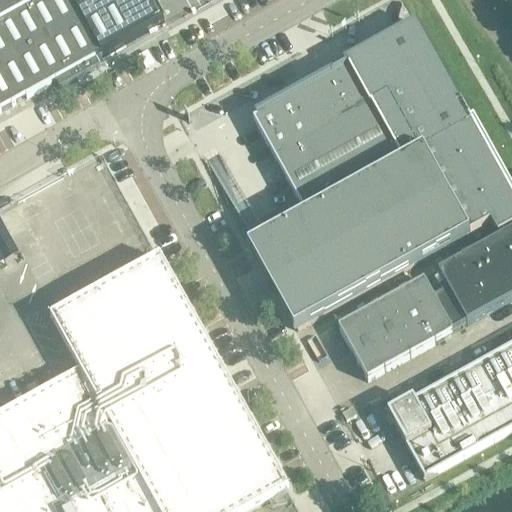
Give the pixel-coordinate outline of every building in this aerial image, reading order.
[(0,0),(0,114),(48,88),(51,86),(56,84),(59,91),(60,91),(99,69),(95,62),(102,58),(164,24),(150,0),(0,0)] [(511,190),(474,121),(470,123),(470,122),(469,122),(469,121),(465,114),(462,108),(459,107),(450,91),(450,90),(450,89),(449,89),(448,89),(439,72),(440,72),(440,71),(440,70),(439,70),(438,70),(429,53),(429,52),(429,51),(428,51),(418,34),(419,31),(416,26),(415,26),(411,29),(348,64),(343,66),(345,71),(333,77),(332,76),(327,79),(260,116),(255,119),(256,121),(253,123),(298,203),(307,219),(420,157),(466,240),(491,226),(498,239),(511,231),(511,190)] [(298,334),(466,241),(470,239),(470,238),(466,240),(420,157),(307,219),(298,203),(287,209),(243,234),(298,334)] [(467,328),(511,303),(511,236),(439,277),(448,294),(434,302),(424,285),(339,332),(368,383),(453,336),(452,335),(466,328),(467,328)] [(289,493),(160,260),(158,261),(159,263),(52,322),(81,374),(41,396),(38,389),(28,395),(31,401),(0,418),(0,511),(251,511),(286,493),(287,494),(289,493)] [(424,483),(425,483),(511,434),(511,349),(414,404),(413,402),(388,416),(397,434),(399,437),(401,441),(424,483)]
